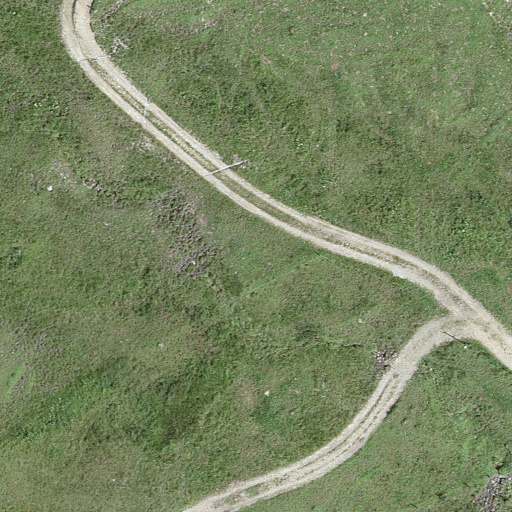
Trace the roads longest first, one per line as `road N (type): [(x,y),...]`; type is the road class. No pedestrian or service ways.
road 1 (track): [(470,324),(406,265),(277,231),(69,58),(72,0)]
road 2 (track): [(511,359),(470,324),(409,344),(360,415),(301,465),(200,511)]
